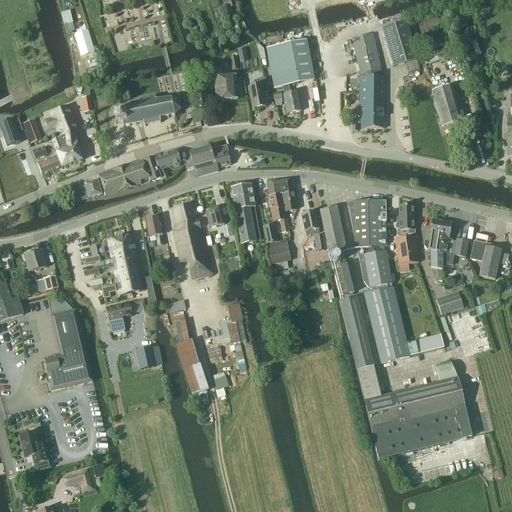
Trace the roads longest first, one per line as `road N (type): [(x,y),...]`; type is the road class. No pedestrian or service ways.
road 1 (unclassified): [(511,180),(218,131),(155,148),(0,212)]
road 2 (tertiary): [(0,245),(233,175),(360,184),(511,218)]
road 3 (unknown): [(338,181),(377,362),(398,372),(454,353)]
